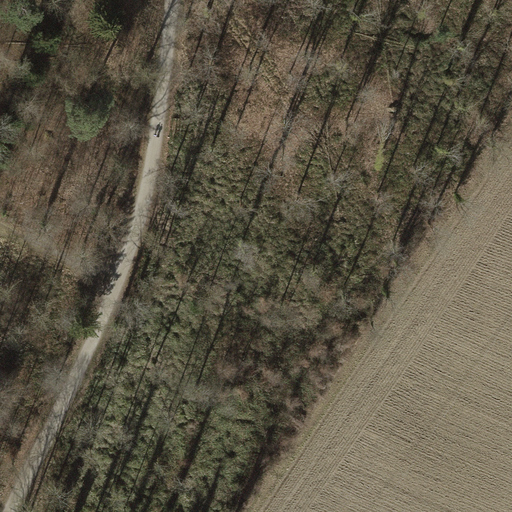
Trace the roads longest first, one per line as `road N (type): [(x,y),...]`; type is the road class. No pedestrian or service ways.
road 1 (track): [(117,287),(148,196),(175,0)]
road 2 (track): [(12,511),(117,287)]
road 3 (track): [(117,287),(0,228)]
